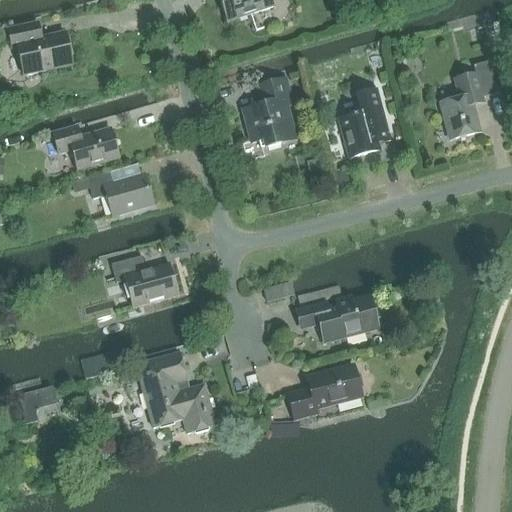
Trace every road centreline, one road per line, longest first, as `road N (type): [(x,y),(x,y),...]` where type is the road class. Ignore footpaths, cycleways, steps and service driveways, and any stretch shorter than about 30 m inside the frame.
road 1 (residential): [(223,250),(511,176)]
road 2 (residential): [(223,250),(161,0)]
road 3 (residential): [(486,511),(511,345)]
